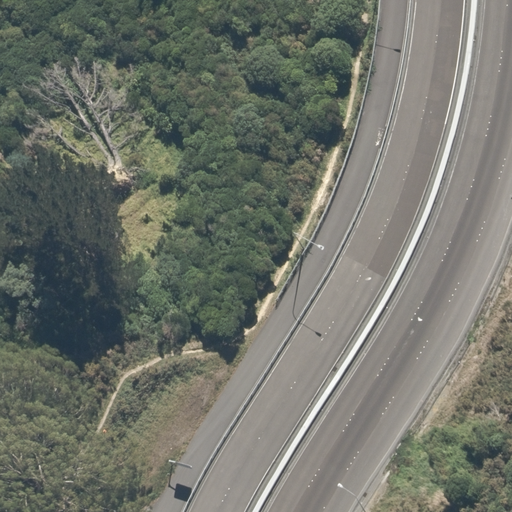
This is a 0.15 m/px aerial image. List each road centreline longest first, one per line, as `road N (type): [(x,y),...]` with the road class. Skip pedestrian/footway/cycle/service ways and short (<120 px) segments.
road 1 (secondary): [(216,511),(363,273),(391,212),(425,100),(440,0)]
road 2 (secondary): [(511,66),(488,175),(453,264),(308,511)]
